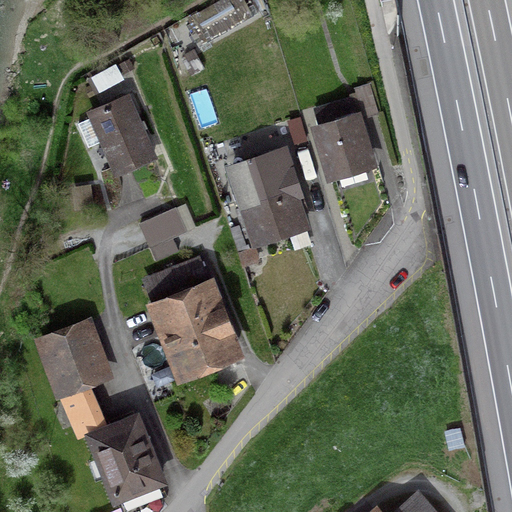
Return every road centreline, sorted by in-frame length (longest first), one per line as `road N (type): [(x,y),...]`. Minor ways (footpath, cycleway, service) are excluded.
road 1 (residential): [(172,511),(345,292),(412,189),(373,0)]
road 2 (motorway): [(435,0),(511,393)]
road 3 (motorway): [(511,122),(486,0)]
